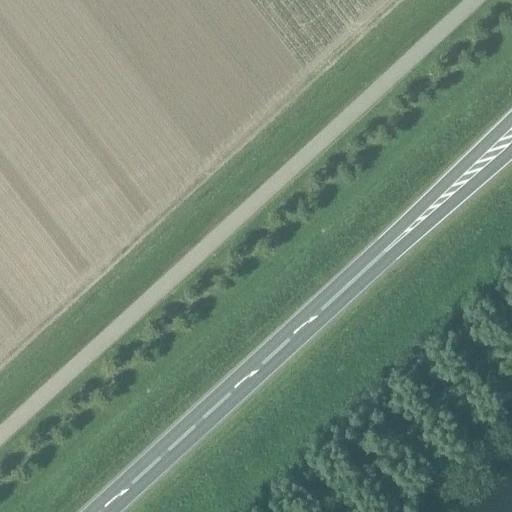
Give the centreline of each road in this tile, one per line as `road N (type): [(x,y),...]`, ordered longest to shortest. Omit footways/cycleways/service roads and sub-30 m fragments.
road 1 (unclassified): [(0,433),(474,0)]
road 2 (trunk): [(102,511),(511,140)]
